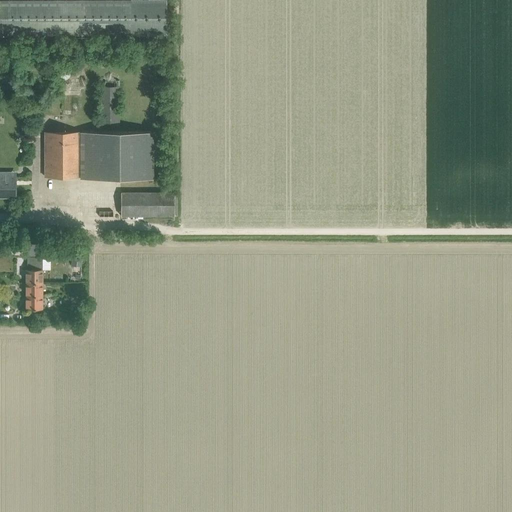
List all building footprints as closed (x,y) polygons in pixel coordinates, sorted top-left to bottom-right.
[(131,0),(131,1),(0,1),(0,4),(0,35),(131,35),(131,36),(167,36),(166,0),(131,0)] [(99,123),(119,123),(119,81),(99,81),(99,123)] [(150,132),(44,132),(44,177),(76,177),(151,177),(150,132)] [(19,176),(0,176),(0,192),(1,193),(1,195),(8,195),(8,193),(13,193),(13,185),(15,185),(15,177),(19,177),(19,176)] [(174,216),(173,193),(119,193),(119,216),(174,216)] [(82,256),(71,255),(71,266),(81,266),(82,256)] [(42,283),(42,269),(42,257),(27,257),(27,269),(26,269),(26,283),(42,283)] [(42,296),(42,283),(26,283),(26,296),(42,296)] [(42,309),(42,296),(26,296),(26,309),(42,309)]
